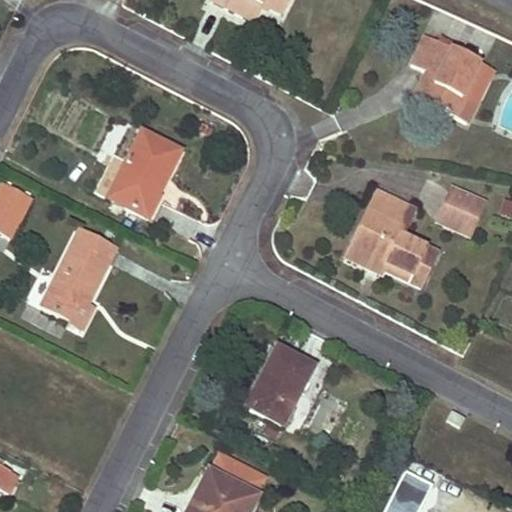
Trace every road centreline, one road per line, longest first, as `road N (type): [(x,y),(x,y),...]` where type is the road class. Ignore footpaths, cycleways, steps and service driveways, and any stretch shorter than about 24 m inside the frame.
road 1 (residential): [(0,123),(45,33),(77,25),(259,120),(277,162)]
road 2 (residential): [(224,268),(511,413)]
road 3 (residential): [(224,268),(97,511)]
